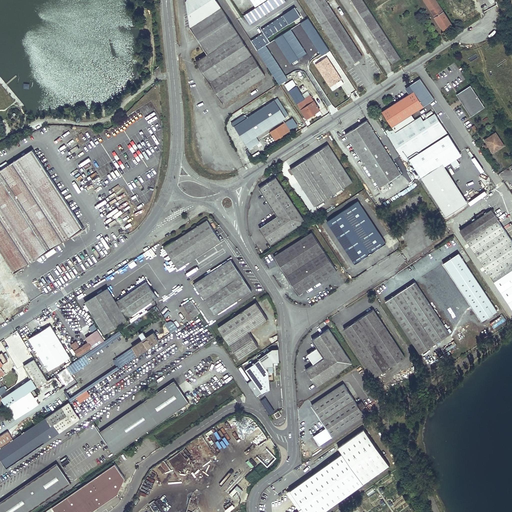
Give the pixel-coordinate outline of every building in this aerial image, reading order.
[(216,0),(186,0),(190,27),(208,53),(196,61),(223,103),(266,76),(216,0)] [(285,0),(268,0),(256,8),(245,15),(251,24),(286,1),(285,0)] [(305,0),(349,66),(363,57),(325,0),(305,0)] [(351,0),(393,64),(401,59),(363,0),(351,0)] [(436,0),(424,0),(444,32),(453,26),(436,0)] [(326,54),(330,51),(325,44),(321,47),(326,54)] [(331,87),(342,79),(327,57),(316,64),(320,70),(322,69),(327,77),(328,76),(329,77),(326,80),(331,87)] [(320,70),(326,80),(329,77),(328,76),(327,77),(322,69),(320,70)] [(338,73),(345,83),(342,85),(349,96),(356,91),(342,70),(338,73)] [(412,114),(435,100),(420,78),(411,85),(415,91),(410,94),(383,112),(392,127),(412,114)] [(415,91),(411,85),(406,88),(410,94),(415,91)] [(471,85),(459,92),(463,98),(463,103),(466,102),(474,114),(485,107),(471,85)] [(297,86),(289,91),(297,103),(298,103),(305,99),(297,86)] [(459,92),(457,94),(471,116),(474,114),(466,102),(463,103),(463,98),(459,92)] [(300,105),(299,106),(307,118),(320,110),(311,97),(300,105)] [(236,124),(234,125),(249,148),(256,144),(253,139),(286,117),(275,100),(239,122),(236,116),(232,118),(236,124)] [(436,113),(429,117),(428,116),(425,118),(426,120),(424,120),(421,116),(416,120),(412,114),(392,127),(386,131),(406,161),(410,159),(421,177),(460,152),(448,133),(436,113)] [(367,120),(345,134),(379,188),(401,174),(367,120)] [(276,139),(286,133),(281,125),(271,132),(276,139)] [(493,129),(482,136),(485,140),(487,143),(492,149),(502,142),(493,129)] [(328,145),(291,169),(315,206),(353,182),(328,145)] [(11,273),(84,231),(36,149),(0,169),(0,304),(21,292),(11,273)] [(460,152),(421,177),(427,185),(433,181),(431,178),(464,157),(460,152)] [(276,177),(260,188),(279,216),(260,229),(270,244),(305,221),(276,177)] [(358,201),(327,221),(331,227),(337,237),(355,263),(386,243),(358,201)] [(121,204),(110,211),(124,232),(134,226),(121,204)] [(511,269),(511,239),(492,209),(460,230),(494,282),(511,269)] [(208,220),(165,247),(178,268),(221,241),(208,220)] [(312,232),(274,256),(298,295),(337,270),(312,232)] [(459,253),(443,263),(481,321),(498,311),(459,253)] [(231,259),(195,283),(215,314),(252,290),(231,259)] [(511,269),(494,282),(499,290),(511,281),(511,269)] [(151,278),(146,281),(158,297),(162,294),(151,278)] [(116,301),(108,288),(85,302),(105,333),(127,320),(127,319),(158,297),(146,281),(116,301)] [(415,281),(385,301),(420,354),(450,334),(415,281)] [(15,298),(21,306),(28,301),(22,293),(15,298)] [(192,300),(181,308),(190,321),(200,313),(192,300)] [(257,302),(219,327),(239,358),(258,346),(249,331),(267,318),(257,302)] [(373,309),(344,329),(376,377),(405,357),(373,309)] [(170,333),(178,328),(172,319),(164,324),(170,333)] [(50,325),(29,338),(49,370),(70,357),(50,325)] [(329,329),(312,339),(318,348),(308,354),(315,364),(306,370),(317,387),(352,363),(329,329)] [(143,340),(132,347),(134,349),(138,355),(159,341),(154,332),(146,337),(143,340)] [(80,346),(77,341),(71,345),(79,355),(93,346),(89,341),(80,346)] [(123,365),(138,355),(134,349),(119,359),(123,365)] [(251,389),(257,396),(261,393),(262,395),(269,390),(269,383),(274,382),(273,363),(279,363),(279,349),(272,350),(259,359),(260,360),(245,369),(256,386),(251,389)] [(85,355),(73,363),(77,370),(90,361),(85,355)] [(34,358),(23,365),(31,378),(22,383),(23,384),(3,398),(7,405),(28,391),(37,386),(37,387),(40,385),(47,380),(48,380),(34,358)] [(73,363),(66,367),(71,374),(77,370),(73,363)] [(71,374),(66,367),(60,372),(68,383),(74,379),(71,374)] [(47,380),(40,385),(44,391),(47,389),(46,388),(50,385),(47,380)] [(100,431),(115,453),(190,402),(175,380),(100,431)] [(344,384),(312,404),(327,427),(314,436),(320,445),(365,415),(361,409),(365,406),(362,402),(358,404),(344,384)] [(26,394),(8,407),(12,413),(31,401),(26,394)] [(14,439),(0,448),(0,472),(80,418),(69,402),(14,439)] [(324,511),(389,466),(364,430),(338,448),(342,453),(290,490),(303,508),(296,511),(324,511)] [(0,448),(14,439),(8,431),(0,436),(0,448)] [(315,461),(318,467),(340,454),(338,449),(315,461)] [(0,511),(28,511),(71,483),(57,462),(0,501),(0,511)] [(115,463),(43,511),(51,511),(55,510),(56,511),(90,511),(118,493),(126,478),(115,463)] [(235,499),(242,490),(237,485),(229,493),(235,499)]
